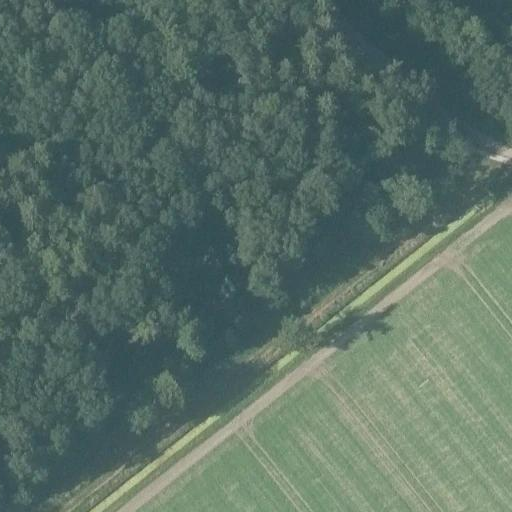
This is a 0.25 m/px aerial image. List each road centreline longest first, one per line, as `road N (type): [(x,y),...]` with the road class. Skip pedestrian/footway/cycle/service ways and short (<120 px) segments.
road 1 (track): [(62,511),(508,148)]
road 2 (track): [(324,0),(406,82),(511,151)]
